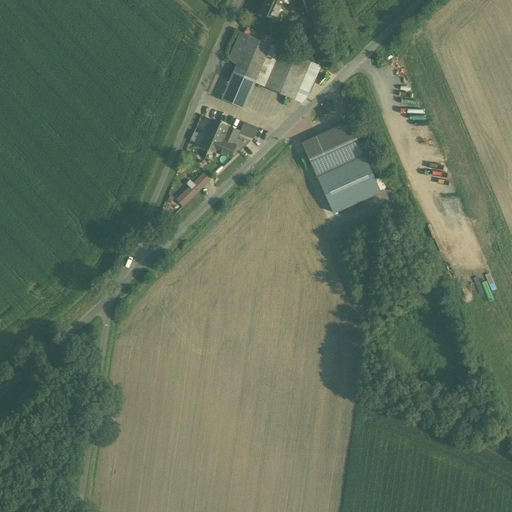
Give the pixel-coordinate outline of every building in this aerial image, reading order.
[(284,0),(265,0),(266,0),(261,12),(276,19),(284,0)] [(315,0),(302,0),(309,17),(321,13),(315,0)] [(281,49),(240,32),(228,61),(237,64),(222,99),(244,109),(255,82),(265,86),(281,49)] [(310,62),(282,50),(266,87),(294,99),(310,62)] [(223,140),(229,127),(213,120),(202,146),(218,153),(218,152),(231,158),(236,145),(233,144),(223,140)] [(350,122),(303,144),(317,175),(364,154),(350,122)] [(245,123),(241,133),(254,138),(258,129),(245,123)] [(229,127),(223,140),(233,144),(239,131),(229,127)] [(364,154),(317,175),(335,214),(382,192),(364,154)] [(203,174),(178,199),(184,205),(209,181),(203,174)]
